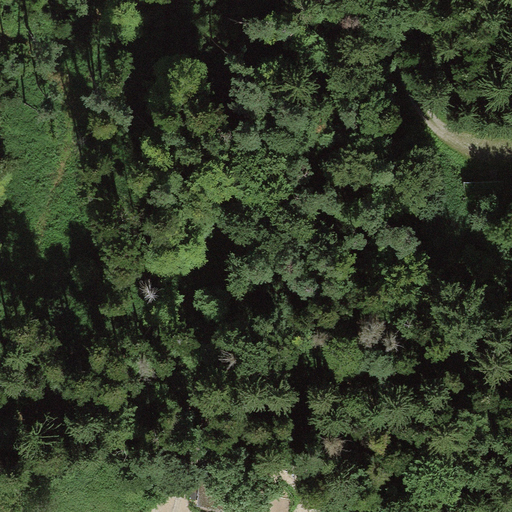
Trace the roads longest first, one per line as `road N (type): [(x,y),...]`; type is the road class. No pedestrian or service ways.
road 1 (track): [(427,511),(234,460),(48,445),(0,490)]
road 2 (track): [(387,0),(392,67),(418,126),(487,169)]
